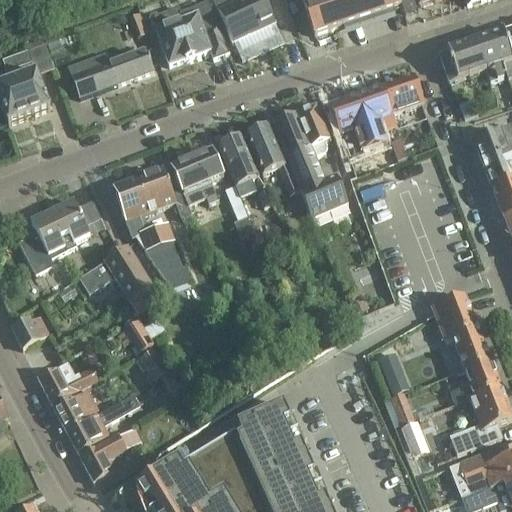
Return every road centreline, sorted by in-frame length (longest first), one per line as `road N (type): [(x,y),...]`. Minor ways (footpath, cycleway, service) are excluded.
road 1 (residential): [(0,191),(417,46)]
road 2 (residential): [(511,289),(417,46)]
road 3 (tertiary): [(88,511),(0,354)]
